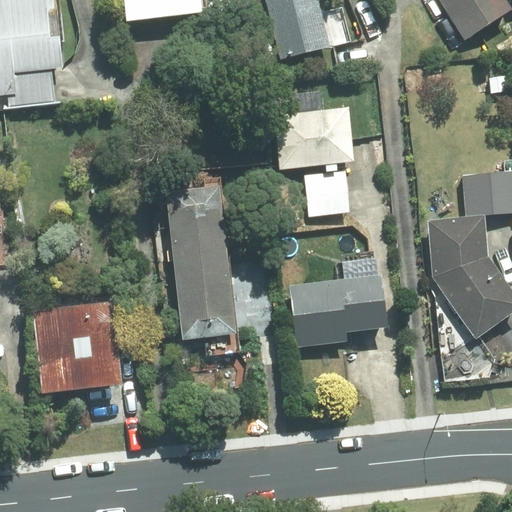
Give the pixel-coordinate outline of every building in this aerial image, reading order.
[(34,13),(33,0),(0,0),(0,108),(11,107),(10,97),(19,96),(17,74),(66,70),(63,38),(52,39),(49,11),(34,13)] [(126,0),(130,24),(206,15),(204,0),(126,0)] [(321,0),(266,0),(282,61),(333,48),(321,0)] [(438,0),(465,41),(511,11),(511,5),(508,0),(438,0)] [(281,172),(356,163),(350,110),(275,118),(281,172)] [(270,165),(271,132),(225,130),(223,163),(270,165)] [(348,214),(344,173),(303,177),(307,218),(348,214)] [(476,342),(511,316),(511,291),(490,261),(486,220),(511,217),(511,175),(463,179),(466,221),(428,224),(432,280),(476,342)] [(239,337),(223,188),(169,194),(185,343),(239,337)] [(383,279),(289,287),(295,349),(349,344),(348,333),(387,330),(383,279)] [(125,386),(115,303),(36,313),(45,395),(125,386)]
